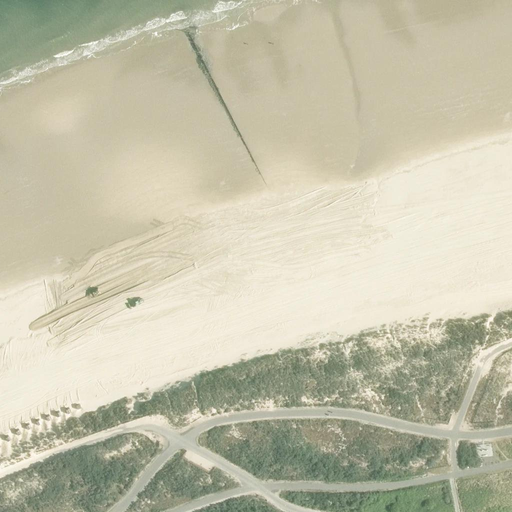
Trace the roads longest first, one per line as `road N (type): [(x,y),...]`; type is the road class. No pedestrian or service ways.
road 1 (track): [(0,475),(150,427),(258,488)]
road 2 (track): [(511,344),(478,371),(453,436),(455,476)]
